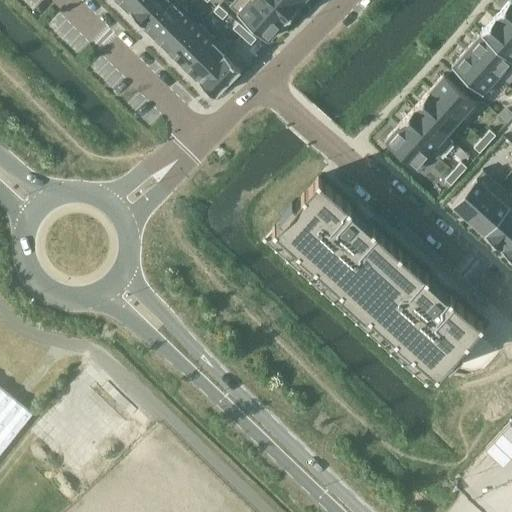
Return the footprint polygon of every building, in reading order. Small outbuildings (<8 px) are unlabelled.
[(118,0),(130,12),(141,0),(118,0)] [(141,0),(130,12),(144,25),(168,0),(141,0)] [(177,0),(168,0),(144,25),(157,39),(187,9),(177,0)] [(257,0),(233,0),(229,5),(267,39),(282,22),(257,0)] [(290,0),(257,0),(282,22),(297,6),(290,0)] [(511,0),(508,0),(495,15),(511,30),(511,0)] [(218,4),(213,10),(222,18),(227,12),(218,4)] [(187,9),(157,39),(171,52),(200,23),(199,22),(196,25),(184,13),(187,10),(187,9)] [(511,30),(495,15),(481,31),(511,59),(511,30)] [(238,22),(232,27),(242,36),(247,30),(238,22)] [(200,23),(171,52),(185,66),(214,36),(200,23)] [(247,30),(242,36),(250,43),(256,38),(247,30)] [(511,59),(481,31),(466,47),(501,78),(511,65),(511,59)] [(214,36),(185,66),(198,80),(224,53),(211,40),(215,37),(214,36)] [(466,47),(451,64),(483,92),(486,95),(501,78),(466,47)] [(224,53),(198,80),(214,95),(240,69),(224,53)] [(443,73),(428,90),(463,121),(478,104),(474,101),(443,73)] [(428,90),(414,106),(452,140),(445,133),(458,119),(462,122),(463,121),(428,90)] [(414,106),(399,122),(437,156),(452,140),(414,106)] [(399,122),(384,139),(419,170),(433,154),(437,157),(437,156),(399,122)] [(490,129),(481,138),(487,143),(495,134),(490,129)] [(481,138),(473,147),(479,152),(487,143),(481,138)] [(461,161),(453,170),(458,175),(467,166),(461,161)] [(476,176),(452,203),(469,218),(499,184),(482,169),(476,176)] [(453,170),(445,179),(451,184),(458,175),(453,170)] [(264,236),(262,239),(426,385),(428,383),(427,383),(436,373),(436,374),(438,371),(446,362),(449,365),(455,358),(461,351),(458,349),(460,346),(461,345),(465,340),(466,341),(468,338),(479,325),(480,325),(482,323),(480,320),(479,321),(451,296),(452,295),(449,293),(449,294),(445,290),(449,286),(435,274),(431,278),(427,275),(428,274),(425,272),(401,251),(401,250),(399,248),(398,249),(374,227),(375,227),(372,224),(372,225),(368,221),(371,217),(358,205),(354,209),(350,206),(351,205),(348,203),(320,179),(320,178),(318,176),(316,178),(316,179),(304,192),(304,191),(302,194),(302,195),(295,203),(292,200),(279,214),(282,217),(275,225),(274,224),(272,227),(273,228),(264,237),(264,236)] [(511,195),(499,184),(469,218),(485,233),(511,201),(511,195)] [(511,201),(485,233),(501,247),(511,234),(511,201)] [(511,234),(501,247),(511,257),(511,234)] [(0,451),(32,413),(0,387),(0,451)]
